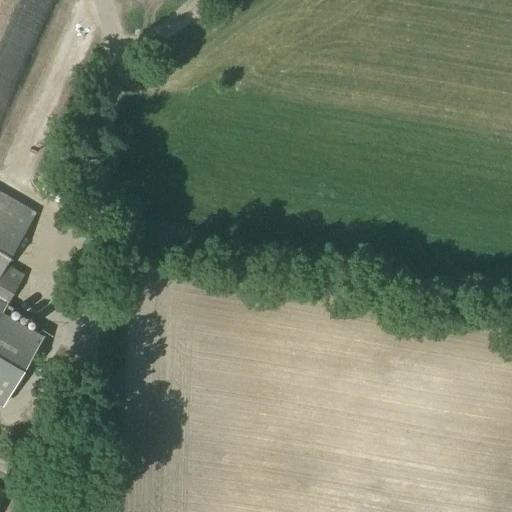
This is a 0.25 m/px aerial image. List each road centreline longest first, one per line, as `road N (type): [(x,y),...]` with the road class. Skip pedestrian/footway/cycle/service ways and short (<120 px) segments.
road 1 (unclassified): [(79,511),(92,157),(116,77),(92,0)]
road 2 (track): [(222,0),(116,77)]
